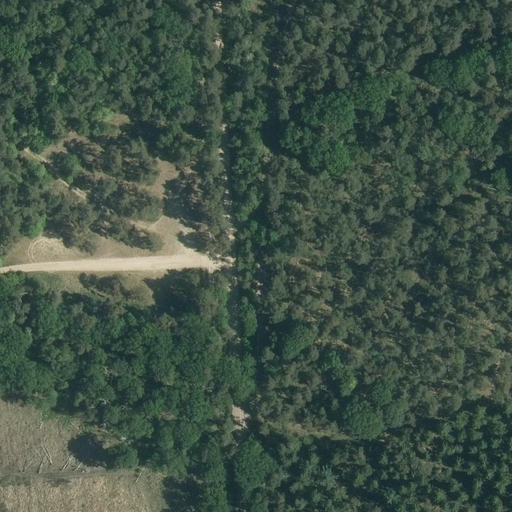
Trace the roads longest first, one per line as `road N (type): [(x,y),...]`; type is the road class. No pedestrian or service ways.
road 1 (track): [(243,511),(215,0)]
road 2 (track): [(239,417),(363,435),(511,396)]
road 3 (track): [(511,39),(289,108),(275,100)]
road 4 (track): [(251,417),(260,221),(228,223)]
road 5 (track): [(260,221),(297,0)]
road 6 (track): [(0,273),(210,265)]
